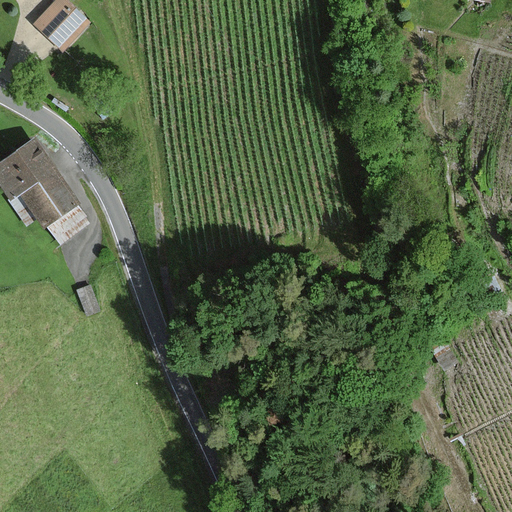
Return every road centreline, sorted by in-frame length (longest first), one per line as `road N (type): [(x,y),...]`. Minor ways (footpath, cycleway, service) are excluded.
road 1 (tertiary): [(240,511),(114,205),(70,139),(0,94)]
road 2 (track): [(167,346),(173,325),(141,98),(110,0)]
